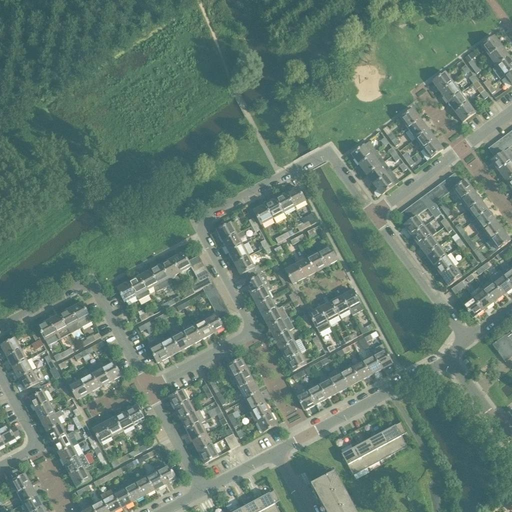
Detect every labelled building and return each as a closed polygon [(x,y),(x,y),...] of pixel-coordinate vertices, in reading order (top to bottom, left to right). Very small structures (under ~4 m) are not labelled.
[(494,38),(482,47),(489,57),(502,48),(494,38)] [(497,67),(509,58),(502,48),(489,57),(497,67)] [(474,52),(465,59),(468,64),(478,56),(474,52)] [(511,71),(511,61),(509,58),(497,67),(493,70),(500,80),(504,77),(511,71)] [(470,72),(465,66),(462,69),(466,75),(470,72)] [(477,75),(481,72),(477,67),(473,69),(477,75)] [(446,74),(433,83),(441,93),(453,84),(446,74)] [(448,103),(461,94),(453,84),(441,93),(448,103)] [(488,97),(484,91),(480,94),(485,100),(488,97)] [(455,113),(468,104),(461,94),(448,103),(455,113)] [(463,123),(476,114),(468,104),(455,113),(463,123)] [(421,120),(413,110),(401,120),(408,130),(421,120)] [(428,130),(421,120),(408,130),(416,140),(428,130)] [(436,140),(428,130),(416,140),(423,150),(436,140)] [(392,134),(387,137),(392,142),(396,139),(392,134)] [(511,146),(511,140),(508,135),(503,138),(510,148),(511,146)] [(510,148),(503,138),(498,142),(505,152),(509,149),(510,148)] [(380,142),(384,147),(388,144),(384,139),(380,142)] [(396,147),(400,145),(396,139),(392,142),(396,147)] [(431,160),(443,151),(436,140),(423,150),(431,160)] [(505,152),(498,142),(493,146),(500,155),(505,152)] [(377,153),(369,143),(352,156),(359,166),(377,153)] [(488,149),(496,159),(500,155),(493,146),(488,149)] [(500,155),(496,159),(491,162),(499,172),(511,163),(511,162),(511,153),(509,149),(505,152),(500,155)] [(384,163),(377,153),(359,166),(367,176),(384,163)] [(391,158),(395,164),(399,161),(395,155),(391,158)] [(367,176),(374,186),(392,173),(384,163),(367,176)] [(511,163),(499,172),(506,182),(511,177),(511,163)] [(382,196),(399,183),(392,173),(374,186),(382,196)] [(454,175),(450,178),(457,188),(462,184),(454,175)] [(457,188),(450,178),(445,182),(452,192),(453,191),(457,188)] [(457,188),(453,191),(461,202),(474,192),(466,181),(462,184),(457,188)] [(452,192),(445,182),(440,185),(447,195),(452,192)] [(447,195),(440,185),(435,189),(442,199),(447,195)] [(294,208),(306,202),(298,188),(287,194),(294,208)] [(442,199),(435,189),(430,193),(438,202),(442,199)] [(474,192),(461,202),(465,207),(462,209),(465,213),(468,211),(481,202),(474,192)] [(425,196),(433,206),(438,202),(430,193),(425,196)] [(283,214),(294,208),(287,194),(276,200),(283,214)] [(428,210),(433,206),(425,196),(421,200),(428,210)] [(272,220),(283,214),(276,200),(265,206),(272,220)] [(423,213),(428,210),(421,200),(416,203),(423,213)] [(481,202),(468,211),(472,217),(469,219),(472,224),(475,221),(488,212),(481,202)] [(418,217),(423,213),(416,203),(411,207),(418,217)] [(265,206),(254,212),(261,226),(272,220),(265,206)] [(443,206),(439,208),(444,214),(447,211),(443,206)] [(414,220),(418,217),(411,207),(406,211),(414,220)] [(414,220),(406,211),(401,214),(409,224),(414,220)] [(472,224),(471,225),(478,235),(483,231),(496,222),(488,212),(475,221),(472,224)] [(409,224),(410,225),(405,228),(412,238),(426,228),(425,227),(418,217),(414,220),(409,224)] [(257,226),(253,219),(249,221),(252,227),(247,230),(248,231),(257,226)] [(496,222),(483,231),(490,241),(503,232),(496,222)] [(237,236),(231,224),(217,232),(224,244),(237,236)] [(425,227),(426,228),(412,238),(420,248),(433,238),(433,237),(437,234),(429,224),(425,227)] [(458,225),(454,228),(458,234),(462,231),(458,225)] [(255,233),(259,231),(257,226),(248,231),(250,235),(254,232),(255,233)] [(503,232),(490,241),(498,251),(507,244),(511,241),(503,232)] [(243,247),(237,236),(224,244),(229,254),(243,247)] [(440,247),(433,238),(420,248),(427,257),(440,247)] [(459,241),(455,244),(459,249),(463,246),(459,241)] [(473,244),(469,247),(474,253),(478,251),(473,244)] [(249,257),(243,247),(229,254),(235,265),(249,257)] [(427,257),(435,267),(448,257),(447,257),(440,247),(427,257)] [(326,268),(337,261),(330,248),(319,254),(326,268)] [(509,254),(506,249),(501,253),(504,257),(509,254)] [(495,257),(499,262),(504,257),(501,253),(495,257)] [(188,262),(184,254),(173,260),(180,274),(191,268),(188,262)] [(315,274),(326,268),(319,254),(307,260),(315,274)] [(435,267),(442,277),(455,267),(458,264),(451,254),(447,257),(448,257),(435,267)] [(202,262),(199,257),(188,262),(191,268),(202,262)] [(249,257),(235,265),(241,276),(245,274),(247,278),(261,271),(258,266),(254,268),(249,257)] [(180,274),(173,260),(162,266),(169,280),(180,274)] [(304,279),(315,274),(307,260),(297,265),(304,279)] [(205,267),(202,262),(191,268),(194,273),(205,267)] [(297,265),(286,271),(293,285),(304,279),(297,265)] [(169,280),(162,266),(151,272),(158,286),(169,280)] [(197,278),(207,273),(205,267),(194,273),(197,278)] [(449,287),(462,277),(455,267),(442,277),(449,287)] [(503,277),(511,288),(511,270),(503,277)] [(247,278),(250,283),(246,285),(252,296),(270,287),(264,275),(263,276),(261,271),(247,278)] [(158,286),(151,272),(140,277),(147,291),(154,288),(157,293),(161,291),(158,286)] [(490,279),(493,284),(503,297),(511,289),(511,288),(503,277),(500,272),(490,279)] [(200,284),(210,278),(207,273),(197,278),(199,283),(200,284)] [(149,296),(147,291),(140,277),(129,283),(136,297),(138,301),(149,296)] [(200,284),(203,289),(213,283),(210,278),(200,284)] [(455,295),(465,287),(462,282),(451,290),(455,295)] [(118,289),(125,303),(136,297),(129,283),(118,289)] [(191,287),(192,290),(189,291),(192,296),(203,290),(203,289),(200,284),(199,283),(191,287)] [(203,290),(205,294),(216,288),(213,283),(203,289),(203,290)] [(503,297),(493,284),(483,292),(493,304),(503,297)] [(270,287),(252,296),(258,308),(272,300),(271,299),(273,298),(270,292),(272,291),(270,287)] [(205,294),(208,299),(219,294),(216,288),(205,294)] [(353,317),(364,311),(353,291),(342,297),(353,317)] [(483,292),(473,299),(483,312),(493,304),(483,292)] [(208,299),(211,305),(222,299),(219,294),(208,299)] [(352,317),(353,317),(342,297),(331,303),(338,317),(349,312),(352,317)] [(211,305),(214,310),(224,304),(222,299),(211,305)] [(463,306),(473,319),(483,312),(473,299),(463,306)] [(277,310),(272,300),(258,308),(263,318),(277,311),(277,310)] [(328,323),(338,317),(331,303),(320,309),(328,323)] [(90,317),(82,304),(71,310),(79,323),(81,329),(92,323),(90,317)] [(216,315),(217,315),(227,310),(224,304),(214,310),(216,315)] [(277,310),(277,311),(263,318),(269,329),(283,322),(283,321),(288,318),(282,308),(277,310)] [(328,323),(320,309),(309,315),(319,334),(330,329),(328,323)] [(70,335),(71,335),(68,329),(79,323),(71,310),(60,315),(70,335)] [(217,315),(219,321),(230,315),(227,310),(217,315)] [(70,335),(60,315),(49,321),(60,341),(70,335)] [(224,329),(219,321),(217,315),(216,315),(205,321),(213,335),(224,329)] [(57,335),(60,341),(49,321),(38,327),(45,341),(57,335)] [(213,335),(205,321),(194,327),(202,341),(213,335)] [(269,329),(275,340),(289,333),(283,322),(269,329)] [(202,341),(194,327),(183,332),(191,347),(202,341)] [(506,336),(492,346),(505,363),(511,357),(511,331),(510,332),(511,333),(507,337),(506,336)] [(191,347),(183,332),(172,338),(180,352),(191,347)] [(275,340),(281,351),(295,344),(289,333),(275,340)] [(180,352),(172,338),(161,344),(169,358),(180,352)] [(15,339),(1,347),(7,359),(21,351),(15,339)] [(161,344),(159,339),(148,345),(150,350),(158,364),(169,358),(161,344)] [(301,355),(295,344),(281,351),(287,362),(301,355)] [(94,353),(100,349),(97,345),(91,348),(94,353)] [(381,371),(393,365),(382,345),(371,351),(381,371)] [(13,370),(27,362),(21,351),(7,359),(13,370)] [(374,357),(363,363),(370,377),(381,371),(371,351),(374,357)] [(287,362),(293,373),(307,365),(301,355),(287,362)] [(242,360),(228,367),(228,368),(234,379),(248,372),(242,360)] [(19,380),(33,373),(27,362),(13,370),(19,380)] [(103,369),(100,364),(110,383),(121,377),(114,363),(103,369)] [(359,382),(370,377),(363,363),(352,369),(359,382)] [(110,383),(100,364),(89,369),(99,389),(110,383)] [(310,368),(305,371),(308,378),(313,375),(310,368)] [(89,370),(91,375),(81,381),(88,395),(99,389),(89,369),(89,370)] [(348,388),(359,382),(352,369),(341,375),(348,388)] [(254,383),(248,372),(234,379),(240,390),(254,383)] [(33,373),(19,380),(25,391),(29,389),(32,393),(45,386),(41,388),(39,384),(33,373)] [(341,375),(330,380),(338,394),(348,388),(341,375)] [(327,400),(338,394),(330,380),(319,386),(327,400)] [(70,387),(77,400),(88,395),(81,381),(70,387)] [(260,394),(254,383),(240,390),(246,401),(260,394)] [(44,393),(47,391),(45,386),(32,393),(34,398),(30,400),(36,412),(50,404),(44,393)] [(315,406),(327,400),(319,386),(308,392),(315,406)] [(183,391),(169,399),(175,410),(189,403),(183,391)] [(209,401),(214,399),(210,392),(205,394),(209,401)] [(308,392),(297,398),(304,412),(315,406),(308,392)] [(265,404),(260,394),(246,401),(251,412),(265,404)] [(181,421),(195,414),(189,403),(175,410),(181,421)] [(56,415),(55,415),(50,404),(36,412),(42,423),(56,415)] [(271,415),(265,404),(251,412),(257,423),(271,415)] [(145,421),(137,407),(126,413),(134,427),(145,421)] [(55,415),(56,415),(42,423),(48,434),(62,426),(58,419),(63,416),(61,412),(55,415)] [(134,427),(126,413),(115,419),(123,433),(134,427)] [(187,432),(201,425),(195,414),(181,421),(187,432)] [(222,427),(227,424),(222,414),(217,416),(220,421),(219,422),(222,427)] [(263,434),(277,426),(271,415),(257,423),(263,434)] [(123,433),(115,419),(104,425),(112,438),(123,433)] [(401,424),(383,434),(394,455),(407,448),(401,437),(406,434),(401,424)] [(93,430),(101,444),(112,438),(104,425),(93,430)] [(193,443),(207,436),(201,425),(187,432),(193,443)] [(11,431),(8,426),(0,430),(0,438),(4,446),(16,440),(15,439),(20,436),(16,428),(11,431)] [(62,426),(48,434),(53,445),(67,437),(62,426)] [(89,431),(84,434),(88,440),(92,438),(89,431)] [(383,434),(369,441),(380,462),(394,455),(383,434)] [(231,451),(239,446),(233,435),(229,437),(225,439),(231,451)] [(199,454),(213,447),(207,436),(193,443),(199,454)] [(59,456),(73,448),(67,437),(53,445),(59,456)] [(369,441),(356,448),(367,469),(380,462),(369,441)] [(205,465),(219,457),(213,447),(199,454),(205,465)] [(65,466),(79,459),(73,448),(59,456),(65,466)] [(356,448),(342,455),(353,477),(367,469),(356,448)] [(79,459),(65,466),(71,478),(85,470),(90,467),(84,456),(79,459)] [(177,480),(169,466),(158,472),(166,486),(177,480)] [(77,488),(91,481),(85,470),(71,478),(77,488)] [(12,482),(12,483),(18,495),(32,487),(26,475),(20,478),(17,471),(9,475),(12,482)] [(166,486),(158,472),(147,478),(155,492),(166,486)] [(356,511),(336,474),(312,487),(325,511),(356,511)] [(155,492),(147,478),(136,484),(144,498),(155,492)] [(144,498),(136,484),(125,490),(133,503),(144,498)] [(24,506),(38,498),(32,487),(18,495),(24,506)] [(104,501),(109,511),(116,511),(122,509),(114,495),(114,496),(111,490),(100,496),(103,501),(104,501)] [(114,495),(122,509),(133,503),(125,490),(114,495)] [(511,491),(501,500),(506,506),(509,504),(511,507),(511,491)] [(275,492),(256,502),(261,511),(279,511),(275,504),(280,502),(275,492)] [(38,498),(24,506),(27,511),(38,511),(44,509),(38,498)] [(109,511),(104,501),(103,501),(92,507),(94,511),(109,511)] [(261,511),(256,502),(243,509),(244,511),(261,511)]
